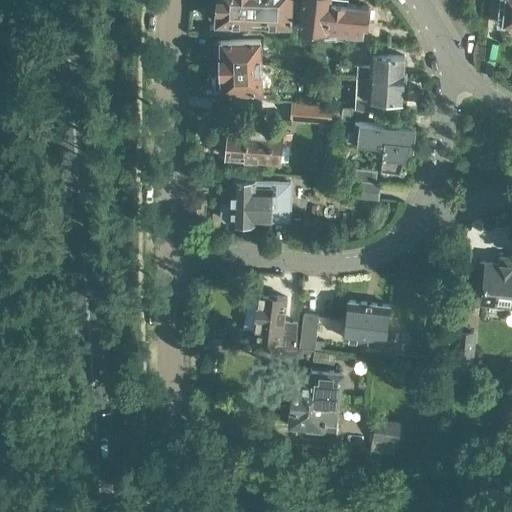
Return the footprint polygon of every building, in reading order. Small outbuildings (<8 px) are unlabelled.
[(216,0),(216,21),(231,21),(231,33),(241,34),(241,0),(216,0)] [(250,22),(267,23),(267,0),(241,0),(241,34),(248,34),(250,22)] [(267,0),(267,23),(291,24),(291,0),(267,0)] [(302,0),(300,25),(326,29),(327,29),(331,0),(302,0)] [(348,0),(331,0),(327,29),(326,29),(325,33),(344,35),(343,38),(360,41),(361,32),(363,32),(364,24),(367,24),(369,5),(348,3),(348,0)] [(383,40),(383,41),(394,42),(394,41),(395,33),(384,32),(383,40)] [(220,54),(220,63),(265,63),(265,37),(221,37),(221,39),(219,39),(214,41),(214,52),(218,53),(221,53),(221,54),(220,54)] [(294,50),(294,38),(283,38),(283,45),(294,50)] [(324,51),(314,51),(313,64),(322,65),(324,51)] [(359,64),(358,75),(404,78),(405,56),(370,54),(370,65),(359,64)] [(265,97),(265,63),(220,63),(220,74),(221,74),(221,75),(215,74),(215,88),(222,88),(222,89),(255,89),(255,97),(265,97)] [(404,78),(358,75),(356,107),(373,108),(374,98),(402,100),(404,78)] [(331,104),(309,102),(292,100),(290,120),(329,124),(331,104)] [(351,107),(343,106),(342,119),(350,120),(351,107)] [(227,154),(280,159),(281,142),(288,143),(289,130),(271,129),(271,125),(250,123),(250,122),(231,120),(230,125),(229,137),(224,136),(223,153),(227,153),(227,154)] [(384,146),(381,171),(399,173),(409,149),(414,149),(416,127),(356,120),(353,142),(384,146)] [(354,167),(352,179),(376,182),(377,169),(354,167)] [(233,179),(233,192),(232,202),(225,202),(222,205),(221,217),(224,220),(232,220),(232,221),(255,222),(255,220),(271,220),(271,202),(291,203),(291,181),(233,179)] [(357,196),(378,198),(379,185),(359,183),(357,196)] [(476,287),(482,288),(481,297),(488,299),(488,303),(494,306),(501,306),(509,305),(510,302),(511,301),(511,257),(500,256),(499,263),(480,260),(476,287)] [(256,329),(254,338),(269,340),(270,331),(282,332),(280,344),(294,346),(297,322),(284,321),(288,297),(260,293),(256,329)] [(349,301),(344,338),(385,343),(385,341),(387,324),(389,304),(349,301)] [(304,314),(300,346),(314,348),(318,315),(304,314)] [(211,324),(208,336),(228,341),(230,333),(221,331),(222,326),(211,324)] [(461,326),(457,368),(471,370),(474,370),(478,328),(461,326)] [(292,396),(342,401),(344,371),(332,370),(333,369),(311,367),(310,379),(293,377),(293,379),(284,378),(283,393),(292,394),(292,396)] [(471,370),(457,368),(455,381),(469,383),(471,370)] [(291,405),(281,404),(280,420),(290,421),(290,422),(307,423),(307,430),(323,432),(324,429),(339,431),(342,401),(292,396),(291,405)] [(401,451),(402,443),(404,422),(377,418),(373,448),(401,451)]
